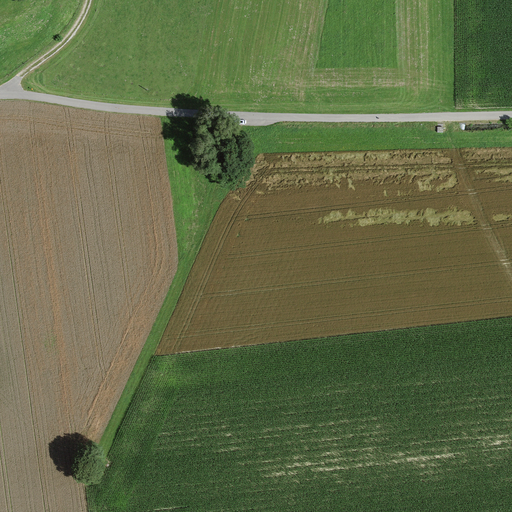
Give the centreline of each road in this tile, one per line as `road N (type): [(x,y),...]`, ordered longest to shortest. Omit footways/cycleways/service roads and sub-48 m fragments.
road 1 (unclassified): [(511,116),(274,120),(0,97)]
road 2 (track): [(91,0),(71,37),(0,90)]
